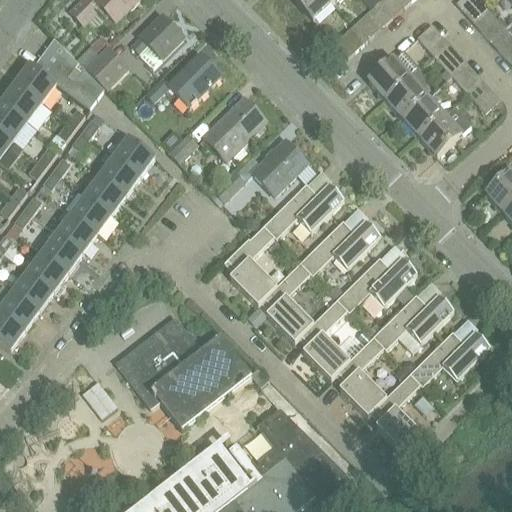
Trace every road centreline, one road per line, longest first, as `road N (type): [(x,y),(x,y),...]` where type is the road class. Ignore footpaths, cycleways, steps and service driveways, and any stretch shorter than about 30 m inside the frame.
road 1 (residential): [(0,427),(122,277),(139,265),(164,263),(387,488)]
road 2 (unclassified): [(423,211),(217,0)]
road 3 (unclassified): [(511,303),(423,211)]
